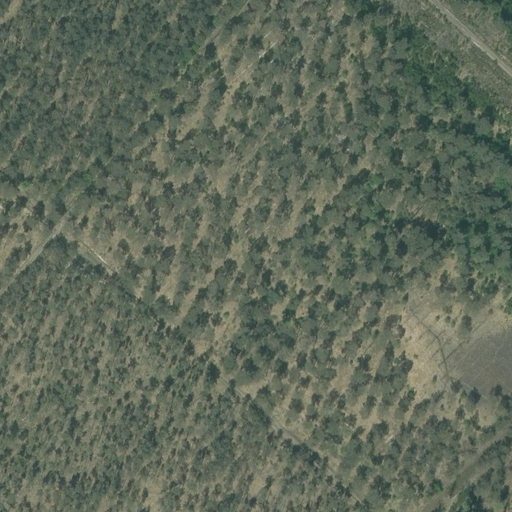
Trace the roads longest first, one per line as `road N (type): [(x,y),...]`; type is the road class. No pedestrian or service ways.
road 1 (track): [(366,511),(54,231),(0,296)]
road 2 (track): [(0,183),(54,231),(251,0)]
